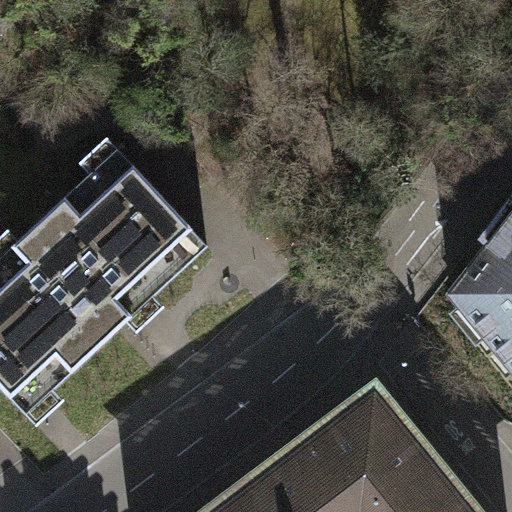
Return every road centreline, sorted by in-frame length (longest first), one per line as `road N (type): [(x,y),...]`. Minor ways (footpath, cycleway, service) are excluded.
road 1 (residential): [(105,511),(358,306)]
road 2 (residential): [(358,306),(511,107)]
road 3 (residential): [(511,485),(358,306)]
